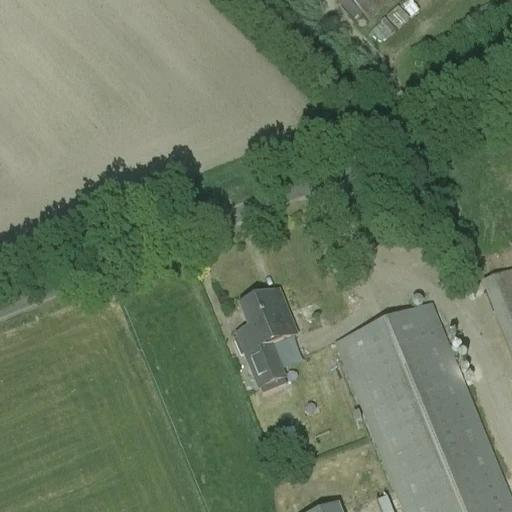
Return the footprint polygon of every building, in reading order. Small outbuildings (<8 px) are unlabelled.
[(342,0),(369,27),(396,0),(342,0)] [(389,40),(410,21),(399,9),(378,27),(389,40)] [(511,275),(480,289),(511,366),(511,368),(509,370),(511,377),(511,275)] [(283,383),(278,369),(270,351),(297,339),(289,319),(277,324),(267,300),(239,312),(247,334),(236,339),(237,342),(233,344),(239,360),(243,358),(252,379),(258,394),(259,393),(262,400),(286,390),(283,383)] [(399,511),(511,511),(511,506),(432,308),(333,348),(399,511)]
